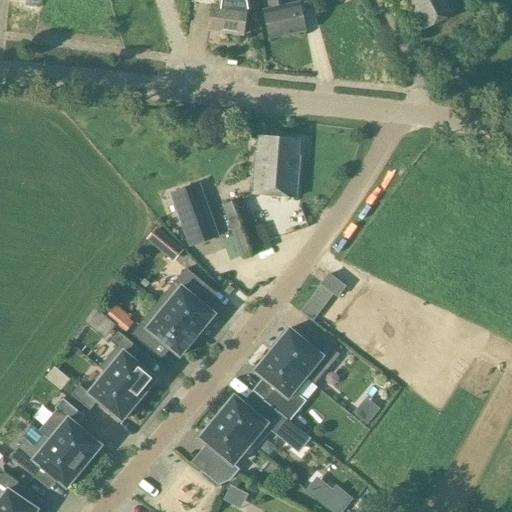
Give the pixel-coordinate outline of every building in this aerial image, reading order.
[(243,36),(246,11),(256,12),(254,0),(214,0),(214,6),(212,6),(209,31),(243,36)] [(300,4),(289,6),(287,0),(267,0),(270,11),(263,12),(269,40),(307,32),(300,4)] [(401,0),(419,34),(460,9),(455,0),(401,0)] [(259,138),(257,153),(256,153),(252,196),(296,200),(300,157),(298,157),(299,141),(259,138)] [(198,184),(171,194),(191,246),(217,237),(198,184)] [(230,263),(240,258),(241,259),(260,252),(272,247),(264,226),(253,230),(242,199),(222,207),(233,237),(222,241),(230,263)] [(146,240),(173,263),(183,251),(156,228),(146,240)] [(185,271),(158,305),(197,337),(214,316),(194,300),(205,287),(185,271)] [(314,321),(345,282),(331,271),(300,310),(314,321)] [(179,358),(197,337),(158,305),(132,335),(151,351),(160,341),(179,358)] [(106,317),(121,329),(130,318),(115,306),(106,317)] [(109,321),(101,330),(108,336),(116,326),(109,321)] [(288,331),(271,352),(305,380),(315,368),(324,375),(339,357),(320,341),(313,351),(288,331)] [(100,369),(106,374),(139,402),(156,381),(132,361),(140,352),(119,334),(111,344),(117,349),(100,369)] [(294,393),(305,380),(271,352),(254,372),(275,390),(265,401),(290,422),(306,402),(294,393)] [(46,378),(64,389),(71,376),(54,366),(46,378)] [(121,422),(139,402),(106,374),(89,395),(79,387),(71,397),(89,412),(97,402),(121,422)] [(214,420),(248,448),(249,446),(255,451),(273,430),(233,397),(214,420)] [(368,397),(354,412),(369,425),(383,410),(368,397)] [(38,431),(43,435),(44,436),(83,468),(101,447),(76,428),(84,418),(63,401),(38,431)] [(248,448),(214,420),(198,439),(219,457),(205,475),(218,486),(230,480),(239,470),(233,466),(248,448)] [(66,489),(83,468),(44,436),(34,448),(25,441),(10,459),(34,479),(42,470),(66,489)] [(0,486),(7,492),(0,502),(0,511),(36,511),(37,511),(17,498),(23,488),(3,474),(0,477),(0,486)] [(231,485),(224,500),(243,508),(249,494),(231,485)] [(332,491),(322,503),(333,511),(341,511),(351,500),(335,487),(332,491)]
